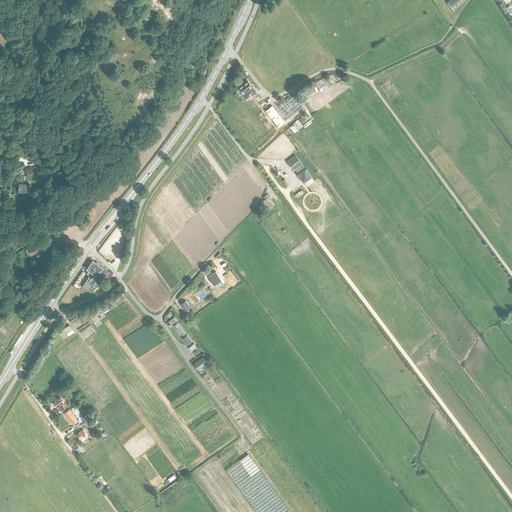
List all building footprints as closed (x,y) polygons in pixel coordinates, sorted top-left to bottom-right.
[(449,0),(447,2),(454,9),(464,0),(449,0)] [(313,83),(315,87),(318,86),(320,91),(333,84),(331,81),(335,78),(333,74),(313,83)] [(241,94),(246,100),(256,91),(252,86),(247,80),(237,89),(241,94)] [(278,126),(285,121),(272,105),(266,110),(278,126)] [(294,132),(297,130),(303,125),(298,119),(289,127),(294,132)] [(287,161),(293,169),(302,163),(295,155),(287,161)] [(17,170),(22,168),(26,166),(24,162),(15,167),(17,170)] [(297,175),(303,183),(312,176),(306,169),(297,175)] [(24,195),(27,196),(28,195),(28,192),(30,192),(31,185),(19,184),(18,192),(23,192),(23,194),(24,195)] [(32,244),(25,247),(27,251),(29,250),(32,254),(41,250),(42,253),(38,243),(38,244),(33,246),(32,244)] [(108,277),(112,274),(113,273),(92,260),(87,269),(89,270),(86,273),(89,275),(82,286),(90,291),(100,282),(99,282),(102,278),(104,280),(107,276),(108,277)] [(215,271),(213,273),(208,277),(216,287),(223,282),(215,271)] [(190,307),(185,300),(180,304),(185,310),(190,307)] [(70,321),(71,323),(73,325),(79,321),(76,316),(70,321)] [(69,324),(61,330),(62,331),(59,333),(64,339),(74,331),(69,324)] [(189,333),(186,335),(182,338),(185,343),(187,345),(194,340),(189,333)] [(188,347),(192,352),(194,350),(193,349),(197,347),(194,343),(188,347)] [(203,357),(194,363),(198,369),(202,366),(206,372),(208,371),(203,365),(207,362),(203,357)] [(53,401),(59,410),(66,405),(63,402),(63,401),(60,396),(53,401)] [(82,416),(75,406),(71,409),(79,418),(82,416)] [(77,419),(69,409),(64,413),(72,423),(77,419)] [(89,429),(83,433),(84,434),(81,436),(85,441),(88,440),(92,445),(100,439),(97,435),(95,437),(93,435),(94,435),(91,431),(90,431),(89,429)] [(121,448),(113,437),(106,442),(115,453),(121,448)] [(290,511),(248,453),(226,469),(257,511),(290,511)] [(96,465),(91,469),(96,476),(101,472),(96,465)]
